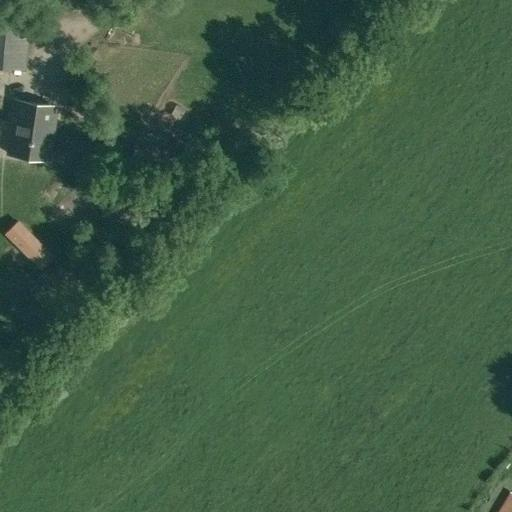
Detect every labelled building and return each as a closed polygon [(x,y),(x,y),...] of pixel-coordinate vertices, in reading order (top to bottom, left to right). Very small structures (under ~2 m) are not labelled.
[(3,67),(24,69),(29,22),(7,20),(0,19),(0,68),(3,68),(3,67)] [(49,158),(56,104),(15,99),(9,153),(49,158)] [(184,111),(176,106),(171,115),(179,120),(184,111)] [(64,153),(56,152),(55,161),(63,162),(64,153)] [(17,220),(4,233),(40,269),(53,256),(17,220)] [(52,271),(41,281),(50,290),(71,269),(63,261),(52,271)] [(511,511),(511,492),(499,511),(511,511)]
